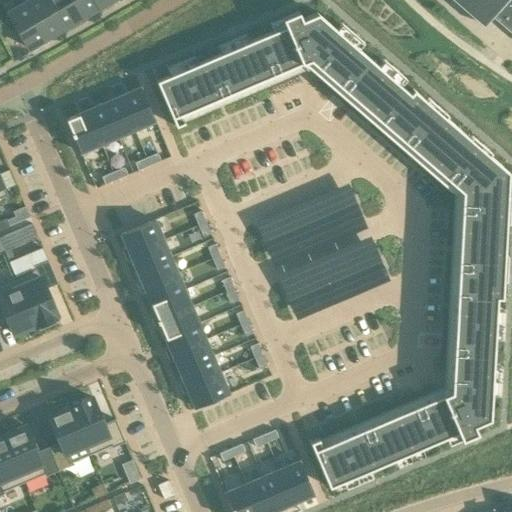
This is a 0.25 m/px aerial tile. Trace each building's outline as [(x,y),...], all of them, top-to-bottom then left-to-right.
[(46,38),(26,4),(17,9),(11,0),(8,0),(2,4),(28,49),(46,38)] [(47,0),(31,0),(26,4),(46,38),(64,28),(47,0)] [(71,0),(47,0),(64,28),(81,17),(71,0)] [(94,0),(71,0),(81,17),(99,7),(94,0)] [(511,0),(458,0),(486,23),(485,24),(486,25),(493,17),(511,34),(511,0)] [(273,31),(156,81),(175,126),(184,123),(183,121),(180,115),(309,60),(461,191),(450,392),(321,447),(318,440),(319,440),(318,438),(309,442),(329,487),(445,438),(449,445),(477,433),(474,426),(489,419),(496,297),(501,298),(502,279),(500,279),(496,279),(498,255),(501,255),(503,255),(505,222),(503,221),(503,222),(500,221),(501,197),(504,198),(506,198),(507,179),(502,166),(488,154),(484,158),(466,142),(470,138),(444,116),(441,120),(422,105),(426,101),(412,89),(409,92),(316,13),(301,19),(298,11),(281,18),(281,19),(272,23),(269,24),(273,31)] [(134,129),(154,121),(140,88),(120,96),(134,129)] [(117,136),(134,129),(120,96),(103,103),(117,136)] [(117,136),(103,103),(86,110),(100,143),(117,136)] [(66,119),(80,152),(100,143),(86,110),(66,119)] [(157,153),(146,158),(149,166),(160,161),(157,153)] [(146,158),(134,163),(135,164),(138,170),(149,166),(146,158)] [(123,167),(113,172),(116,180),(127,175),(126,173),(123,167)] [(113,172),(101,177),(105,184),(116,180),(113,172)] [(352,183),(251,225),(266,261),(368,219),(352,183)] [(9,226),(29,218),(24,207),(13,212),(16,217),(7,221),(9,226)] [(200,211),(193,214),(198,225),(205,222),(200,211)] [(6,219),(0,221),(0,230),(9,227),(6,219)] [(154,220),(121,234),(130,254),(162,240),(154,220)] [(205,222),(198,225),(202,236),(203,237),(210,233),(205,222)] [(162,240),(130,254),(137,271),(170,257),(162,240)] [(378,240),(276,282),(291,318),(393,276),(378,240)] [(215,244),(207,247),(212,259),(219,255),(215,244)] [(15,271),(48,257),(43,246),(10,260),(15,271)] [(219,255),(212,259),(216,270),(224,266),(219,255)] [(170,257),(137,271),(144,288),(177,274),(170,257)] [(35,268),(15,277),(36,326),(38,325),(40,330),(55,323),(53,319),(56,317),(56,316),(57,316),(46,288),(57,284),(47,260),(34,266),(35,268)] [(177,274),(144,288),(151,304),(184,290),(177,274)] [(0,307),(2,307),(13,334),(34,325),(35,326),(36,326),(15,277),(0,282),(0,307)] [(229,277),(221,280),(226,292),(233,289),(229,277)] [(233,289),(226,292),(231,303),(232,302),(238,300),(233,289)] [(184,290),(151,304),(157,319),(156,319),(156,321),(191,307),(184,290)] [(191,307),(156,321),(157,323),(158,322),(165,337),(198,323),(191,307)] [(243,310),(235,314),(240,325),(248,322),(243,310)] [(248,322),(240,325),(245,336),(250,334),(252,333),(248,322)] [(198,323),(165,337),(172,354),(205,340),(198,323)] [(205,340),(172,354),(179,370),(212,356),(205,340)] [(257,343),(249,347),(254,358),(262,355),(257,343)] [(262,355),(254,358),(259,369),(266,366),(262,355)] [(212,356),(179,370),(186,387),(219,373),(212,357),(212,356)] [(219,373),(186,387),(195,408),(228,394),(219,373)] [(90,396),(69,405),(90,454),(110,446),(111,448),(113,447),(124,442),(115,419),(103,424),(91,397),(90,397),(90,396)] [(52,414),(48,415),(59,443),(48,447),(58,471),(70,465),(69,463),(70,463),(90,454),(69,405),(68,405),(69,406),(66,407),(66,406),(65,403),(50,410),(52,414)] [(6,433),(3,434),(23,483),(44,474),(45,476),(58,471),(48,447),(36,452),(25,425),(21,427),(19,423),(4,429),(6,433)] [(274,430),(263,434),(266,442),(278,437),(274,430)] [(0,495),(3,494),(4,494),(4,493),(3,491),(23,483),(3,434),(0,435),(0,495)] [(263,434),(252,439),(255,447),(266,442),(263,434)] [(241,444),(230,449),(233,456),(244,451),(241,444)] [(230,449),(219,453),(222,461),(233,456),(230,449)] [(140,480),(132,461),(122,465),(130,484),(140,480)] [(292,503),(313,494),(299,461),(278,470),(292,503)] [(278,470),(262,477),(276,510),(292,503),(278,470)] [(262,477),(245,484),(257,511),(270,511),(276,510),(262,477)] [(168,480),(157,485),(163,499),(174,494),(168,480)] [(107,494),(103,484),(91,489),(95,499),(107,494)] [(257,511),(245,484),(224,493),(232,511),(257,511)] [(124,493),(113,497),(116,505),(127,500),(124,493)] [(107,499),(96,504),(99,511),(110,507),(107,499)]
